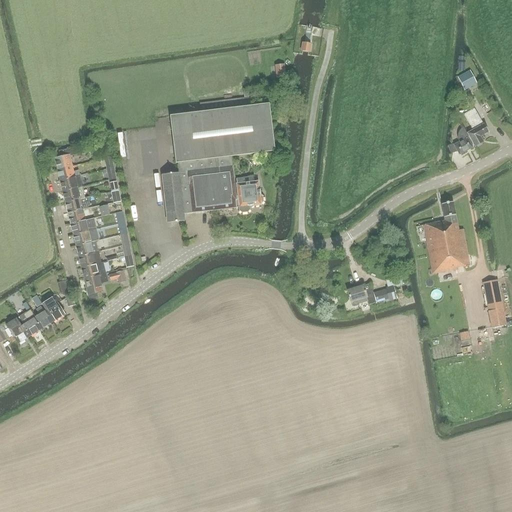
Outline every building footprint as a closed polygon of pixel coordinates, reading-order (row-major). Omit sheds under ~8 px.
[(308,52),(310,52),(311,44),(304,43),(303,43),(301,51),(303,51),(308,52)] [(286,77),(284,65),(278,66),(279,78),(286,77)] [(465,92),(471,88),(477,85),(470,71),(457,77),(465,92)] [(235,200),(236,199),(231,157),(275,152),(269,105),(252,107),(251,97),(199,103),(201,113),(170,116),(175,164),(177,164),(179,173),(162,175),(167,223),(185,221),(184,214),(192,213),(236,208),(235,200)] [(469,137),(474,147),(483,142),(482,142),(485,140),(482,136),(488,133),(474,109),(464,115),(473,131),(467,134),(469,137)] [(454,145),(457,152),(459,155),(473,148),(467,138),(469,137),(467,134),(463,128),(461,129),(459,131),(458,134),(458,136),(458,138),(458,140),(459,142),(454,145)] [(109,142),(108,135),(98,136),(99,143),(109,142)] [(449,150),(451,154),(457,152),(454,145),(453,144),(451,145),(448,146),(449,150)] [(57,170),(72,167),(70,157),(76,156),(74,148),(59,151),(60,158),(55,159),(57,170)] [(111,158),(103,159),(105,170),(113,169),(111,158)] [(60,181),(79,176),(78,171),(74,172),(72,167),(57,170),(60,181)] [(113,169),(105,170),(108,181),(115,180),(113,169)] [(63,192),(82,187),(79,176),(60,181),(63,192)] [(235,200),(236,208),(239,208),(240,211),(242,213),(248,212),(250,210),(249,207),(261,205),(264,202),(263,198),(260,196),(258,182),(254,183),(254,178),(236,180),(238,199),(236,199),(235,200)] [(116,183),(109,184),(110,193),(118,191),(116,183)] [(65,203),(85,198),(82,187),(63,192),(65,203)] [(120,204),(118,193),(111,194),(113,205),(120,204)] [(83,210),(89,209),(88,206),(90,206),(88,197),(85,198),(65,203),(68,214),(83,210)] [(459,230),(453,202),(441,205),(445,221),(423,225),(432,274),(457,270),(457,268),(470,266),(463,230),(459,230)] [(101,217),(110,215),(108,205),(99,207),(101,217)] [(86,221),(83,210),(68,214),(70,224),(86,221)] [(116,214),(118,225),(125,223),(123,213),(116,214)] [(73,235),(88,232),(92,231),(90,225),(87,226),(86,221),(70,224),(73,235)] [(144,233),(144,222),(134,222),(134,230),(139,230),(139,233),(144,233)] [(125,223),(118,225),(120,236),(127,234),(128,234),(125,223)] [(108,240),(117,238),(115,228),(106,230),(108,240)] [(76,246),(96,242),(94,236),(89,237),(88,232),(73,235),(76,246)] [(120,236),(119,236),(121,247),(129,245),(127,234),(120,236)] [(78,257),(98,252),(96,242),(76,246),(78,257)] [(129,245),(121,247),(123,258),(131,256),(129,245)] [(99,264),(101,263),(98,252),(78,257),(81,268),(96,265),(99,264)] [(131,256),(123,258),(125,269),(133,267),(131,256)] [(84,279),(99,276),(99,275),(106,274),(103,263),(101,263),(99,264),(96,265),(81,268),(84,279)] [(126,282),(123,271),(117,273),(109,275),(110,281),(118,279),(119,283),(126,282)] [(99,276),(84,279),(88,297),(89,300),(91,301),(97,300),(98,298),(97,294),(103,292),(99,276)] [(488,312),(503,309),(497,280),(483,283),(488,312)] [(368,303),(373,301),(371,294),(373,293),(371,284),(347,291),(351,304),(352,306),(354,308),(357,306),(359,305),(368,302),(368,303)] [(69,285),(63,287),(67,301),(73,299),(69,285)] [(377,305),(390,301),(389,299),(393,298),(390,288),(371,294),(375,304),(376,303),(377,305)] [(64,315),(53,298),(42,305),(46,311),(53,323),(64,315)] [(53,323),(46,311),(44,312),(41,307),(36,311),(39,316),(35,318),(34,319),(41,330),(53,323)] [(24,325),(23,326),(30,337),(41,330),(34,319),(35,318),(30,310),(27,312),(19,317),(24,325)] [(30,337),(23,326),(21,327),(16,319),(6,326),(18,345),(30,337)] [(0,342),(0,343),(6,340),(8,339),(1,327),(0,327),(0,342)]
